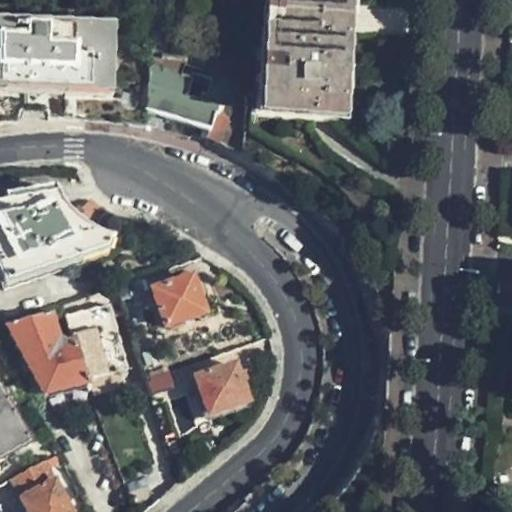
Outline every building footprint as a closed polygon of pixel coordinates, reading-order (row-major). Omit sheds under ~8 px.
[(339,121),(346,0),(274,0),(267,116),(319,119),(339,121)] [(118,124),(145,127),(147,113),(149,92),(106,88),(109,30),(98,30),(30,27),(0,25),(0,124),(21,122),(41,120),(73,120),(98,121),(118,124)] [(189,78),(151,65),(149,92),(147,113),(194,129),(209,133),(217,105),(222,107),(228,90),(204,81),(199,97),(185,93),(189,78)] [(97,242),(103,232),(69,221),(56,195),(0,204),(0,286),(3,293),(64,260),(61,252),(97,242)] [(203,315),(191,276),(153,291),(164,328),(203,315)] [(145,294),(139,279),(117,287),(122,302),(145,294)] [(73,341),(88,383),(129,369),(109,305),(100,306),(95,295),(87,297),(92,307),(65,315),(73,341)] [(44,395),(90,388),(88,383),(73,341),(65,343),(61,341),(50,314),(23,321),(7,324),(22,352),(44,395)] [(246,404),(233,368),(195,382),(199,395),(189,399),(197,421),(246,404)] [(179,388),(174,371),(146,379),(151,397),(179,388)] [(0,386),(0,385),(0,460),(30,444),(16,414),(0,386)] [(58,461),(55,457),(11,479),(28,511),(74,511),(50,466),(58,461)]
